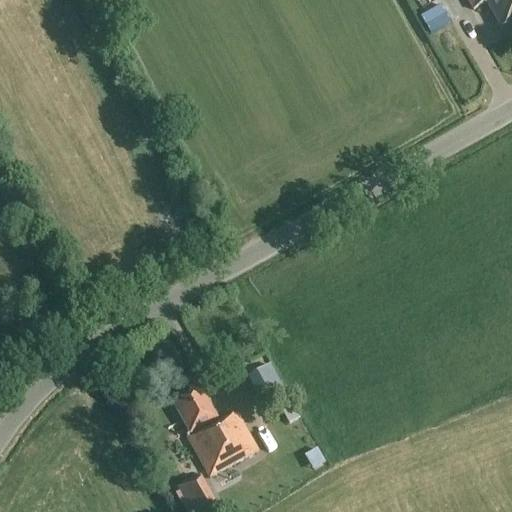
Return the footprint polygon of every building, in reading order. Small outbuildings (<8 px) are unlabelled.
[(425,0),(404,0),(425,33),(440,24),(425,0)] [(511,0),(465,0),(472,11),(484,4),(500,32),(511,24),(511,0)] [(220,290),(184,311),(220,373),(266,346),(252,322),(232,334),(218,309),(227,304),(220,290)] [(268,414),(290,401),(280,383),(258,396),(268,414)] [(237,416),(220,426),(201,392),(174,408),(189,435),(185,437),(210,480),(258,453),(237,416)] [(317,473),(327,467),(313,443),(302,448),(317,473)] [(199,478),(178,488),(191,511),(215,511),(218,511),(199,478)]
